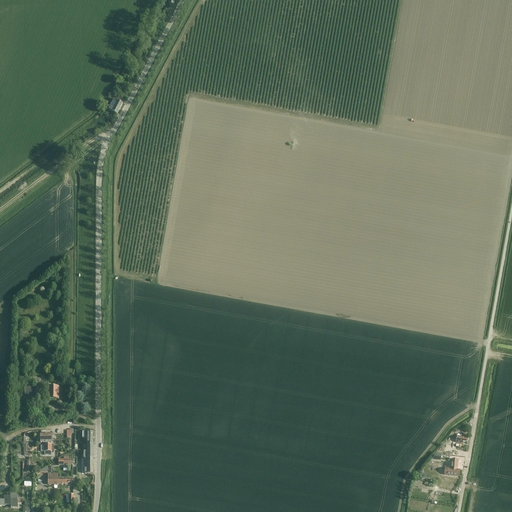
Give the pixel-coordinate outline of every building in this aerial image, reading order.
[(122,104),(114,99),(108,110),(117,114),(122,104)] [(33,386),(25,386),(25,395),(33,395),(38,395),(38,387),(33,387),(33,386)] [(58,399),(58,387),(49,387),(48,399),(58,399)] [(84,458),(93,458),(93,432),(84,432),(84,434),(82,434),(82,438),(87,438),(87,452),(83,452),(84,458)] [(50,443),(52,443),(52,434),(40,434),(40,443),(45,443),(45,445),(43,445),(43,446),(41,446),(41,452),(44,452),(44,455),(51,455),(51,452),(52,452),(52,445),(50,445),(50,443)] [(457,436),(455,442),(462,443),(462,442),(467,442),(468,436),(461,435),(458,434),(458,436),(457,436)] [(445,444),(444,451),(451,453),(452,447),(450,447),(450,445),(445,444)] [(64,465),(73,465),(73,460),(69,460),(69,458),(63,458),(63,460),(59,460),(59,466),(64,466),(64,465)] [(93,458),(84,458),(84,469),(85,469),(85,474),(93,474),(93,458)] [(445,468),(444,474),(459,476),(460,470),(457,470),(458,460),(452,459),(451,469),(445,468)] [(58,474),(48,474),(48,477),(48,485),(65,485),(68,485),(68,484),(72,484),(72,479),(58,479),(58,474)] [(9,495),(9,496),(4,496),(4,500),(0,499),(0,506),(5,506),(4,505),(11,505),(11,508),(16,508),(16,499),(16,494),(9,495)]
